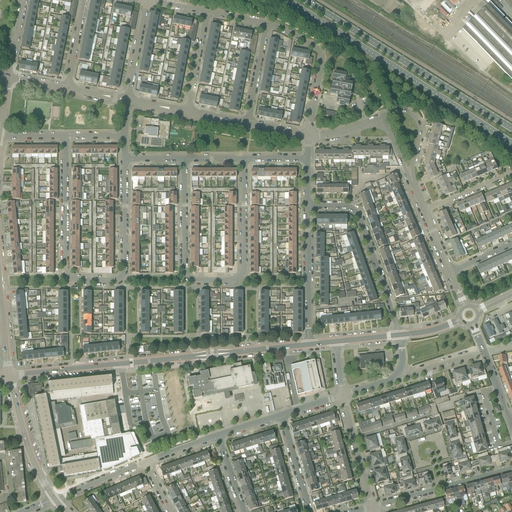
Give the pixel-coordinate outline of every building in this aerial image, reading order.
[(104,6),(100,5),(100,2),(91,0),(90,6),(99,8),(104,9),(104,6)] [(455,8),(446,0),(445,0),(441,5),(449,14),(455,8)] [(511,29),(488,5),(464,29),(511,79),(511,29)] [(85,30),(94,32),(97,32),(98,26),(95,26),(86,24),(85,30)] [(119,34),(128,35),(130,30),(128,29),(120,28),(118,27),(117,33),(119,34)] [(251,38),(252,35),(252,32),(246,31),(244,40),(244,42),(250,43),(250,41),(251,38)] [(281,47),(283,41),(270,39),(269,45),(277,46),(281,47)] [(215,50),(215,49),(206,48),(205,54),(214,55),(214,56),(218,56),(219,50),(215,50)] [(267,57),(274,58),(278,59),(279,53),(276,52),(268,51),(267,57)] [(303,58),(306,59),(305,64),(311,65),(313,58),(309,57),(310,53),(304,51),(303,58)] [(212,67),(215,68),(216,62),(213,61),(204,59),(203,65),(212,67)] [(87,70),(81,68),(81,72),(79,81),(85,82),(87,73),(87,70)] [(47,69),(46,74),(50,75),(58,77),(59,71),(52,69),(47,69)] [(336,104),(339,104),(339,107),(344,108),(344,105),(348,106),(353,83),(345,82),(346,74),(334,72),(330,95),(338,96),(336,104)] [(245,77),(236,75),(233,74),(232,80),(235,81),(244,83),(245,77)] [(262,80),(270,82),(274,82),(275,76),(271,76),(264,74),(262,80)] [(201,77),(199,83),(211,86),(213,80),(210,79),(201,77)] [(106,84),(106,86),(118,89),(119,83),(107,80),(103,79),(100,79),(99,82),(102,82),(102,83),(106,84)] [(228,92),(232,93),(242,94),(243,89),(234,87),(229,86),(228,92)] [(277,112),(277,108),(271,107),(271,111),(269,118),(275,120),(277,112)] [(160,147),(162,148),(163,139),(168,139),(169,123),(168,123),(161,122),(159,122),(159,126),(151,125),(151,119),(151,120),(149,119),(144,119),(143,128),(145,128),(144,135),(138,135),(139,135),(138,142),(140,142),(139,146),(155,147),(160,148),(160,147)] [(445,132),(446,126),(435,123),(434,126),(433,126),(432,128),(442,131),(445,132)] [(439,141),(429,138),(429,141),(430,142),(429,145),(437,147),(438,146),(439,141)] [(441,154),(441,152),(438,151),(439,147),(438,146),(437,147),(429,145),(428,151),(441,154)] [(382,156),(392,157),(392,150),(388,150),(388,148),(385,148),(385,146),(382,146),(382,156)] [(441,154),(428,151),(426,157),(436,160),(437,155),(440,156),(441,154)] [(425,165),(434,165),(436,160),(426,157),(424,162),(425,163),(425,165)] [(484,162),(488,173),(491,172),(491,174),(494,172),(490,163),(489,160),(484,162)] [(498,169),(498,168),(495,161),(490,163),(494,172),(496,171),(496,170),(498,169)] [(484,177),(486,176),(486,174),(488,173),(484,162),(483,162),(478,164),(479,165),(484,177)] [(436,170),(434,165),(425,165),(426,167),(425,168),(427,174),(436,170)] [(481,176),(481,178),(484,177),(479,165),(474,167),(475,170),(478,177),(481,176)] [(427,174),(430,180),(442,174),(441,172),(438,173),(436,170),(427,174)] [(478,177),(475,170),(470,172),(474,181),(476,180),(476,178),(478,177)] [(474,181),(470,172),(465,174),(468,182),(471,181),(471,182),(474,181)] [(378,181),(380,186),(387,183),(388,186),(389,187),(398,183),(400,182),(396,174),(378,181)] [(465,174),(460,176),(464,185),(466,184),(466,183),(468,182),(465,174)] [(448,179),(446,175),(437,179),(439,185),(452,179),(451,177),(448,179)] [(442,191),(451,187),(450,183),(453,182),(452,179),(439,185),(442,191)] [(351,191),(351,186),(351,185),(347,185),(347,182),(342,182),(342,185),(342,194),(348,194),(348,191),(351,191)] [(389,187),(388,186),(384,188),(384,189),(385,191),(388,190),(389,194),(392,193),(400,189),(398,183),(389,187)] [(499,188),(503,197),(505,200),(510,198),(508,195),(505,187),(502,188),(502,186),(499,188)] [(457,191),(456,189),(453,190),(451,187),(442,191),(444,196),(457,191)] [(495,191),(498,199),(503,197),(499,188),(497,189),(497,190),(495,191)] [(395,198),(403,195),(400,189),(392,193),(395,198)] [(361,200),(372,197),(371,194),(370,190),(367,191),(367,192),(359,195),(361,200)] [(489,192),(493,201),(498,199),(495,191),(492,192),(492,191),(489,192)] [(487,193),(487,194),(485,195),(488,203),(493,201),(489,192),(487,193)] [(480,204),(484,213),(487,211),(484,204),(483,204),(483,203),(485,202),(482,194),(479,195),(479,193),(476,195),(480,204)] [(403,195),(395,198),(397,204),(405,201),(403,195)] [(476,195),(474,196),(474,197),(471,199),(475,206),(480,204),(476,195)] [(364,207),(371,204),(374,203),(373,200),(372,197),(361,200),(364,207)] [(469,199),(469,198),(465,199),(469,209),(475,206),(471,199),(469,199)] [(464,201),(461,203),(464,211),(465,210),(469,209),(465,199),(464,200),(464,201)] [(397,204),(399,208),(392,210),(393,212),(408,207),(405,201),(397,204)] [(457,208),(458,207),(460,212),(464,211),(461,203),(455,205),(457,208)] [(366,212),(374,209),(371,204),(364,207),(366,212)] [(394,215),(401,212),(402,216),(410,212),(408,207),(393,212),(394,215)] [(368,218),(376,215),(374,209),(366,212),(368,218)] [(448,215),(446,210),(441,213),(440,211),(438,212),(441,219),(448,215)] [(412,218),(410,212),(402,216),(399,217),(400,220),(392,223),(394,226),(398,224),(402,223),(405,222),(404,221),(412,218)] [(370,224),(378,221),(376,215),(368,218),(370,224)] [(441,219),(442,221),(440,222),(441,224),(451,221),(448,215),(441,219)] [(407,227),(415,224),(412,218),(404,221),(405,222),(407,227)] [(372,230),(380,227),(379,224),(385,222),(384,219),(381,220),(381,221),(378,222),(378,221),(370,224),(372,230)] [(445,229),(453,226),(451,221),(441,224),(442,227),(444,226),(445,229)] [(417,230),(415,224),(407,227),(408,231),(402,233),(403,236),(407,234),(409,233),(417,230)] [(446,234),(455,230),(453,226),(445,229),(446,231),(444,232),(446,234)] [(374,236),(382,233),(380,227),(372,230),(374,236)] [(504,228),(502,229),(501,227),(497,228),(501,238),(507,236),(504,228)] [(491,231),(492,234),(496,241),(501,238),(497,228),(491,231)] [(420,236),(417,230),(409,233),(407,234),(408,237),(409,240),(420,236)] [(448,236),(449,239),(457,236),(455,230),(446,234),(447,237),(448,236)] [(355,238),(353,232),(346,235),(348,241),(355,238)] [(376,242),(384,239),(382,233),(374,236),(376,242)] [(492,234),(487,236),(490,243),(496,241),(492,234)] [(490,243),(487,236),(481,239),(485,246),(490,243)] [(348,241),(350,246),(357,244),(355,238),(348,241)] [(423,243),(421,238),(413,241),(415,247),(423,243)] [(376,242),(378,248),(386,245),(384,239),(376,242)] [(450,242),(453,248),(460,245),(457,239),(450,242)] [(476,241),(479,248),(485,246),(481,239),(476,241)] [(425,249),(423,243),(415,247),(416,250),(410,253),(411,255),(415,254),(417,253),(425,249)] [(350,246),(352,252),(359,249),(357,244),(350,246)] [(462,250),(460,245),(453,248),(455,253),(462,250)] [(387,247),(379,250),(381,256),(392,252),(396,251),(395,249),(388,251),(387,247)] [(359,249),(352,252),(354,258),(361,255),(359,249)] [(420,258),(428,255),(425,249),(417,253),(420,258)] [(458,259),(465,256),(462,250),(455,253),(458,259)] [(381,256),(383,262),(394,258),(393,255),(392,252),(381,256)] [(503,264),(509,262),(505,254),(500,257),(503,264)] [(354,258),(356,263),(363,261),(361,255),(354,258)] [(430,261),(428,255),(420,258),(422,264),(430,261)] [(498,267),(499,270),(505,267),(503,264),(500,257),(494,259),(498,267)] [(383,262),(385,268),(396,264),(395,262),(394,258),(383,262)] [(489,262),(492,269),(498,267),(494,259),(489,262)] [(356,263),(358,269),(365,266),(363,261),(356,263)] [(433,267),(430,261),(422,264),(425,270),(433,267)] [(486,272),(492,269),(489,262),(483,264),(486,272)] [(387,274),(395,271),(394,268),(397,267),(401,265),(400,263),(396,264),(385,268),(387,274)] [(477,267),(481,275),(486,272),(483,264),(477,267)] [(358,269),(360,275),(367,272),(365,266),(358,269)] [(435,273),(433,267),(425,270),(427,276),(435,273)] [(389,280),(397,277),(397,275),(395,271),(387,274),(389,280)] [(359,281),(362,280),(369,278),(367,272),(360,275),(357,276),(359,281)] [(437,278),(435,273),(427,276),(429,282),(437,278)] [(391,286),(400,283),(398,277),(397,277),(389,280),(391,286)] [(362,280),(364,286),(371,283),(369,278),(362,280)] [(432,288),(440,284),(437,278),(429,282),(432,288)] [(364,286),(366,292),(373,289),(371,283),(364,286)] [(394,292),(402,289),(400,283),(391,286),(394,292)] [(434,294),(442,290),(440,284),(432,288),(429,289),(430,289),(426,290),(427,293),(433,290),(434,294)] [(394,292),(396,298),(404,295),(403,292),(409,289),(409,290),(416,288),(415,285),(408,287),(408,286),(404,288),(402,289),(394,292)] [(21,291),(15,292),(16,298),(23,297),(23,293),(28,293),(28,289),(21,289),(21,291)] [(366,292),(368,297),(375,295),(373,289),(366,292)] [(370,303),(377,301),(375,295),(368,297),(370,303)] [(429,300),(435,313),(440,311),(437,304),(436,302),(433,303),(432,299),(429,300)] [(426,309),(429,316),(435,313),(429,300),(426,301),(427,304),(424,305),(425,306),(426,309)] [(446,309),(443,301),(437,304),(440,311),(446,309)] [(422,315),(423,318),(429,316),(426,309),(425,306),(419,308),(418,303),(415,303),(415,304),(416,313),(416,316),(422,315)] [(406,308),(407,317),(413,316),(413,313),(416,313),(415,304),(406,305),(406,308)] [(493,321),(500,335),(503,333),(502,331),(506,329),(503,324),(500,326),(497,320),(493,321)] [(489,323),(483,326),(489,338),(490,340),(494,338),(496,337),(493,331),(494,331),(492,326),(491,327),(489,323)] [(123,343),(119,343),(113,344),(114,351),(120,351),(119,346),(123,346),(123,343)] [(383,354),(378,354),(371,355),(372,368),(384,367),(383,354)] [(371,355),(367,355),(359,356),(360,370),(372,368),(371,355)] [(504,365),(505,365),(507,365),(506,355),(499,356),(501,366),(504,365)] [(319,360),(306,363),(306,362),(291,366),(292,372),(297,395),(313,392),(325,389),(319,360)] [(282,371),(281,365),(280,365),(279,365),(275,366),(274,366),(274,367),(270,368),(269,364),(268,364),(262,366),(260,366),(261,367),(262,375),(264,375),(264,378),(263,378),(265,387),(274,385),(272,378),(276,377),(278,385),(284,383),(283,374),(281,374),(281,371),(282,371)] [(486,375),(484,370),(481,371),(479,364),(474,366),(478,378),(486,375)] [(506,366),(505,365),(504,365),(501,366),(501,368),(499,369),(503,377),(511,374),(511,373),(508,365),(506,366)] [(186,383),(187,387),(189,386),(189,387),(193,386),(194,391),(192,391),(194,399),(202,398),(217,395),(223,393),(225,400),(230,399),(229,392),(237,390),(237,389),(257,385),(254,373),(251,374),(250,366),(230,370),(231,377),(208,382),(208,379),(210,379),(208,371),(200,372),(201,376),(196,377),(188,379),(188,382),(186,383)] [(469,368),(470,372),(471,374),(468,375),(470,380),(478,378),(474,366),(469,368)] [(465,375),(465,374),(463,369),(458,371),(462,383),(470,380),(468,375),(465,375)] [(453,373),(454,377),(455,379),(452,380),(453,385),(462,383),(458,371),(453,373)] [(511,372),(511,373),(511,374),(503,377),(505,383),(505,382),(511,379),(511,372)] [(48,383),(49,388),(50,394),(50,401),(113,394),(112,376),(111,376),(49,382),(48,383)] [(435,385),(432,386),(434,395),(438,393),(437,390),(444,388),(443,384),(441,380),(434,382),(435,385)] [(431,390),(428,382),(422,384),(425,392),(431,390)] [(35,395),(35,394),(41,392),(41,389),(43,389),(42,383),(27,385),(29,396),(35,395)] [(419,394),(425,392),(422,384),(416,386),(419,394)] [(416,386),(410,388),(413,396),(419,394),(416,386)] [(404,389),(407,398),(413,396),(410,388),(404,389)] [(401,399),(407,398),(404,389),(398,391),(401,399)] [(395,401),(401,399),(398,391),(392,393),(395,401)] [(395,401),(392,393),(386,395),(389,403),(395,401)] [(45,395),(35,397),(49,468),(59,466),(62,466),(61,459),(61,457),(65,456),(60,429),(55,406),(55,402),(50,403),(50,401),(50,394),(45,395)] [(389,406),(389,403),(386,395),(380,397),(384,408),(389,406)] [(380,397),(374,399),(378,411),(380,410),(380,409),(384,408),(380,397)] [(464,406),(474,403),(473,398),(462,400),(464,406)] [(378,411),(374,399),(368,401),(371,409),(372,413),(378,411)] [(115,400),(79,407),(81,415),(116,409),(115,400)] [(362,403),(365,411),(366,416),(372,414),(372,413),(371,409),(368,401),(362,403)] [(362,403),(356,405),(358,409),(354,410),(356,415),(359,414),(359,413),(365,411),(362,403)] [(476,408),(474,403),(464,406),(460,407),(462,412),(476,408)] [(65,404),(55,406),(60,429),(77,426),(74,411),(73,411),(72,408),(66,406),(65,404)] [(467,416),(477,414),(476,408),(462,412),(460,412),(462,418),(467,416)] [(118,417),(117,417),(116,409),(81,415),(82,423),(101,420),(105,419),(118,417)] [(329,422),(332,421),(334,421),(335,423),(339,422),(337,416),(334,417),(333,412),(326,414),(329,422)] [(323,424),(329,422),(326,414),(320,416),(323,424)] [(430,421),(433,429),(443,426),(439,414),(438,414),(433,416),(434,420),(430,421)] [(317,426),(320,425),(323,424),(320,416),(314,418),(317,426)] [(110,425),(119,424),(118,417),(105,419),(107,426),(110,425)] [(311,428),(317,426),(314,418),(308,420),(311,428)] [(375,423),(374,418),(367,421),(368,424),(369,423),(371,431),(377,429),(375,423)] [(426,422),(425,419),(420,420),(423,432),(433,429),(430,421),(426,422)] [(444,422),(445,425),(447,432),(454,430),(453,426),(458,425),(456,419),(444,422)] [(466,428),(470,427),(480,424),(478,419),(468,421),(464,423),(466,428)] [(104,437),(101,420),(82,423),(85,437),(91,436),(91,439),(91,440),(104,437)] [(305,430),(311,428),(308,420),(302,422),(305,430)] [(411,427),(414,435),(423,432),(420,420),(414,422),(415,426),(411,427)] [(299,432),(305,430),(302,422),(297,423),(299,432)] [(290,425),(293,434),(299,432),(297,423),(290,425)] [(109,437),(111,436),(119,435),(121,435),(119,424),(110,425),(107,426),(102,426),(103,431),(108,430),(109,437)] [(407,428),(406,425),(400,427),(403,435),(404,438),(414,435),(411,427),(407,428)] [(449,442),(461,438),(460,433),(455,434),(454,430),(447,432),(449,442)] [(269,441),(276,439),(273,431),(267,433),(269,441)] [(340,437),(339,431),(330,433),(331,437),(320,440),(321,442),(323,442),(340,437)] [(263,443),(269,441),(267,433),(261,435),(263,443)] [(99,463),(123,459),(119,435),(111,436),(109,437),(104,437),(91,440),(92,447),(96,446),(97,453),(99,463)] [(261,447),(260,444),(263,443),(261,435),(255,437),(257,445),(258,448),(259,452),(260,451),(260,453),(263,452),(261,447)] [(397,448),(404,446),(402,439),(404,438),(403,435),(390,439),(391,445),(396,444),(397,448)] [(378,442),(377,436),(365,439),(366,445),(378,442)] [(251,447),(255,446),(257,445),(255,437),(249,439),(251,447)] [(323,444),(332,442),(333,445),(342,443),(340,437),(323,442),(323,444)] [(452,451),(459,449),(458,445),(463,444),(461,438),(449,442),(452,451)] [(71,450),(92,447),(91,440),(91,439),(70,443),(71,450)] [(251,447),(249,439),(243,440),(245,449),(246,449),(251,447)] [(237,442),(239,450),(243,449),(244,452),(245,456),(247,455),(246,452),(247,451),(246,449),(245,449),(243,440),(237,442)] [(309,443),(305,445),(304,441),(296,443),(298,450),(313,445),(312,443),(310,444),(309,443)] [(231,444),(233,452),(239,450),(237,442),(231,444)] [(381,450),(380,447),(378,442),(366,445),(368,450),(374,449),(375,451),(381,450)] [(333,445),(334,449),(325,451),(326,454),(327,453),(327,454),(344,449),(342,443),(333,445)] [(308,453),(312,452),(311,449),(317,447),(316,445),(313,445),(298,450),(300,456),(308,453)] [(477,453),(487,450),(485,445),(475,448),(477,453)] [(407,455),(404,446),(397,448),(398,452),(393,453),(395,459),(407,455)] [(511,451),(508,452),(507,447),(502,449),(505,461),(510,459),(510,458),(511,457),(511,451)] [(280,455),(279,449),(271,451),(272,455),(265,457),(266,459),(270,458),(272,457),(280,455)] [(327,456),(336,454),(337,458),(345,455),(344,449),(327,454),(327,456)] [(452,451),(455,462),(457,461),(462,459),(467,458),(465,452),(460,453),(459,449),(452,451)] [(500,460),(500,462),(505,461),(502,449),(497,450),(498,455),(493,456),(495,462),(500,460)] [(11,451),(12,458),(14,458),(14,459),(22,459),(21,450),(11,451)] [(376,454),(369,456),(371,461),(383,458),(381,450),(375,451),(376,454)] [(204,462),(210,460),(207,452),(201,454),(204,462)] [(100,471),(99,463),(97,453),(61,459),(62,466),(63,472),(64,477),(65,477),(88,473),(100,471)] [(316,455),(309,457),(308,453),(300,456),(302,462),(317,458),(316,455)] [(488,457),(487,453),(482,454),(485,466),(490,465),(490,463),(495,462),(493,456),(488,457)] [(195,456),(198,464),(204,462),(201,454),(195,456)] [(480,466),(480,467),(485,466),(482,454),(477,455),(478,460),(473,461),(475,467),(480,466)] [(282,461),(280,455),(272,457),(274,463),(282,461)] [(347,462),(345,455),(337,458),(338,463),(338,464),(347,462)] [(402,467),(409,465),(407,455),(395,459),(396,464),(401,463),(402,467)] [(189,458),(192,466),(198,464),(195,456),(189,458)] [(187,468),(192,466),(189,458),(184,460),(187,468)] [(311,466),(310,462),(317,460),(317,458),(302,462),(303,468),(311,466)] [(371,461),(372,466),(379,465),(379,467),(385,466),(383,458),(371,461)] [(465,471),(470,470),(470,468),(475,467),(473,461),(468,463),(467,458),(462,459),(465,471)] [(14,459),(15,461),(13,461),(13,468),(23,467),(22,459),(14,459)] [(460,471),(460,473),(465,471),(462,459),(457,461),(458,465),(453,467),(455,472),(460,471)] [(187,468),(184,460),(178,462),(181,470),(187,468)] [(242,460),(234,463),(236,469),(244,466),(247,465),(246,463),(243,464),(242,460)] [(276,469),(284,467),(282,461),(274,463),(276,469)] [(175,472),(181,470),(178,462),(172,464),(175,472)] [(340,470),(349,467),(347,462),(338,464),(338,463),(336,464),(332,465),(333,468),(339,466),(340,470)] [(445,477),(450,475),(450,474),(455,472),(453,467),(448,468),(447,463),(442,465),(445,477)] [(171,473),(175,472),(172,464),(166,466),(169,474),(170,478),(171,481),(172,483),(173,484),(175,483),(174,480),(171,473)] [(412,476),(409,465),(402,467),(403,471),(399,472),(399,474),(400,479),(401,479),(403,479),(407,477),(412,476)] [(160,468),(163,477),(169,474),(166,466),(160,468)] [(238,475),(246,472),(244,466),(236,469),(238,475)] [(311,466),(303,468),(305,474),(313,472),(313,471),(311,466)] [(380,470),(374,472),(375,477),(387,474),(385,466),(379,467),(380,470)] [(14,475),(16,475),(16,477),(24,476),(23,467),(13,468),(14,475)] [(278,475),(286,473),(284,467),(276,469),(278,475)] [(342,476),(350,474),(349,467),(340,470),(342,476)] [(218,476),(216,470),(216,469),(208,472),(205,474),(206,477),(203,478),(204,481),(207,479),(210,479),(210,478),(218,476)] [(315,478),(314,474),(324,471),(323,469),(320,470),(320,469),(316,471),(316,470),(313,471),(313,472),(305,474),(307,480),(315,478)] [(249,471),(246,472),(238,475),(240,481),(248,478),(251,477),(254,476),(254,473),(250,475),(249,471)] [(425,483),(425,485),(431,484),(427,472),(422,473),(424,478),(419,479),(420,485),(425,483)] [(279,481),(287,479),(286,473),(278,475),(279,481)] [(343,482),(352,480),(350,474),(342,476),(343,482)] [(375,477),(377,483),(383,481),(384,483),(387,483),(389,482),(387,474),(375,477)] [(500,477),(498,477),(501,485),(500,485),(501,489),(506,487),(507,490),(509,489),(510,489),(506,475),(500,477)] [(14,478),(15,486),(24,485),(24,476),(16,477),(16,478),(14,478)] [(212,484),(220,481),(218,476),(210,478),(210,479),(212,484)] [(414,480),(412,476),(407,477),(411,489),(415,488),(415,486),(420,485),(419,479),(414,480)] [(148,485),(145,478),(141,480),(139,477),(133,479),(137,487),(143,485),(144,487),(148,485)] [(400,490),(405,489),(406,490),(411,489),(407,477),(403,479),(404,483),(399,484),(400,490)] [(501,485),(498,477),(492,479),(495,492),(499,491),(497,486),(500,485),(501,485)] [(250,484),(249,481),(248,478),(240,481),(242,487),(250,484)] [(317,484),(315,478),(307,480),(309,486),(317,484)] [(131,490),(137,487),(133,479),(128,482),(131,490)] [(287,479),(279,481),(281,487),(289,485),(287,479)] [(489,494),(495,492),(492,479),(485,481),(489,494)] [(213,488),(211,489),(212,491),(214,490),(222,487),(220,481),(212,484),(213,488)] [(391,494),(396,493),(395,491),(400,490),(399,484),(394,486),(392,481),(389,482),(387,483),(391,494)] [(486,497),(489,497),(489,494),(485,481),(478,483),(480,490),(481,490),(482,494),(485,493),(486,497)] [(122,484),(125,492),(131,490),(128,482),(122,484)] [(391,494),(387,483),(384,483),(383,484),(384,488),(379,490),(380,495),(385,494),(386,496),(391,494)] [(480,495),(479,490),(480,490),(478,483),(471,485),(475,498),(476,503),(479,502),(477,495),(480,495)] [(116,487),(119,495),(125,492),(122,484),(116,487)] [(170,494),(177,490),(174,485),(174,484),(167,488),(170,494)] [(250,484),(242,487),(244,493),(252,490),(250,484)] [(309,486),(310,492),(319,490),(317,484),(309,486)] [(16,493),(18,492),(18,494),(25,493),(24,485),(15,486),(16,493)] [(276,495),(291,491),(289,485),(281,487),(282,491),(275,493),(276,494),(276,495)] [(470,493),(472,499),(475,498),(471,485),(466,486),(468,494),(470,493)] [(346,502),(352,500),(350,492),(346,493),(344,486),(342,487),(343,491),(344,494),(346,502)] [(114,497),(115,500),(117,499),(116,496),(119,495),(116,487),(110,489),(114,497)] [(216,496),(224,493),(222,487),(214,490),(216,496)] [(465,495),(463,487),(457,488),(462,505),(465,504),(462,496),(465,495)] [(246,499),(254,496),(253,492),(256,491),(256,492),(260,490),(259,488),(255,489),(252,490),(244,493),(246,499)] [(457,503),(458,503),(459,506),(460,506),(462,505),(457,488),(451,490),(454,501),(455,503),(457,503)] [(110,489),(104,492),(108,500),(114,497),(110,489)] [(170,494),(172,500),(180,496),(177,490),(170,494)] [(358,498),(356,490),(350,492),(352,500),(358,498)] [(454,501),(451,490),(444,492),(446,498),(443,498),(445,507),(450,506),(449,504),(454,503),(453,502),(454,501)] [(277,498),(284,496),(285,500),(293,497),(291,491),(276,495),(277,498)] [(322,509),(328,507),(326,499),(323,500),(320,491),(317,491),(319,498),(322,509)] [(16,496),(17,503),(26,502),(25,493),(18,494),(18,496),(16,496)] [(216,496),(218,500),(211,502),(212,504),(226,499),(224,493),(216,496)] [(338,495),(340,504),(346,502),(344,494),(338,495)] [(334,506),(332,497),(331,495),(328,495),(325,496),(326,499),(328,507),(334,506)] [(334,506),(340,504),(338,495),(332,497),(334,506)] [(93,496),(90,498),(83,503),(87,508),(94,503),(97,501),(100,499),(98,496),(95,499),(93,496)] [(152,501),(149,496),(141,500),(144,505),(152,501)] [(175,505),(183,501),(181,498),(180,496),(172,500),(175,505)] [(254,496),(246,499),(248,505),(256,502),(254,496)] [(248,505),(250,511),(258,508),(257,505),(263,502),(264,503),(268,502),(268,501),(267,498),(263,500),(259,501),(256,502),(248,505)] [(313,500),(314,505),(316,511),(322,509),(319,498),(316,499),(313,500)] [(228,505),(226,499),(212,504),(213,507),(216,506),(217,509),(220,508),(228,505)] [(436,501),(438,509),(444,507),(443,504),(442,499),(436,501)] [(144,505),(147,511),(155,507),(152,501),(144,505)] [(178,511),(186,507),(183,501),(175,505),(178,511)] [(9,511),(10,511),(8,507),(6,503),(0,505),(0,507),(0,508),(0,507),(0,511),(9,511)] [(92,511),(98,508),(94,503),(87,508),(90,511),(92,511)]
